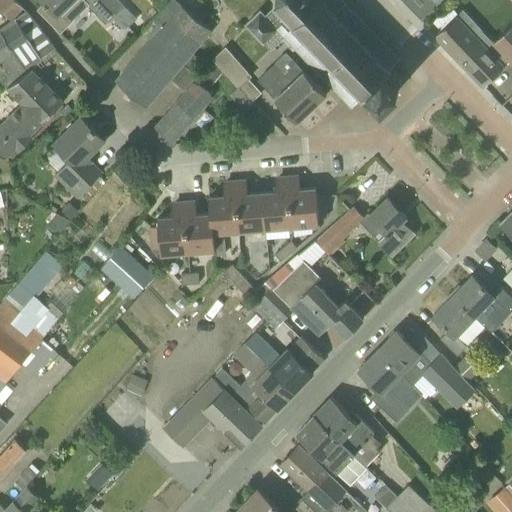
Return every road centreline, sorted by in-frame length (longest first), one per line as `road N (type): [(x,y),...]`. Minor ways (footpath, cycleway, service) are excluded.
road 1 (residential): [(200,511),(470,226)]
road 2 (residential): [(63,48),(173,157),(384,142)]
road 3 (residential): [(384,142),(470,226)]
